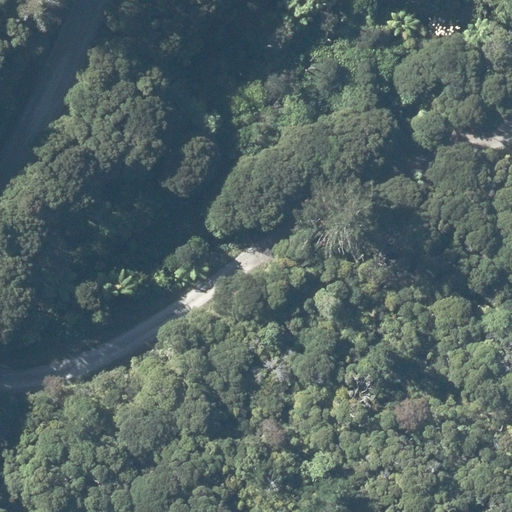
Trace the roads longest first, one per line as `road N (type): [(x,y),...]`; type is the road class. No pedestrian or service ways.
road 1 (unclassified): [(511,159),(389,178),(101,364),(0,373)]
road 2 (unclassified): [(0,180),(96,0)]
